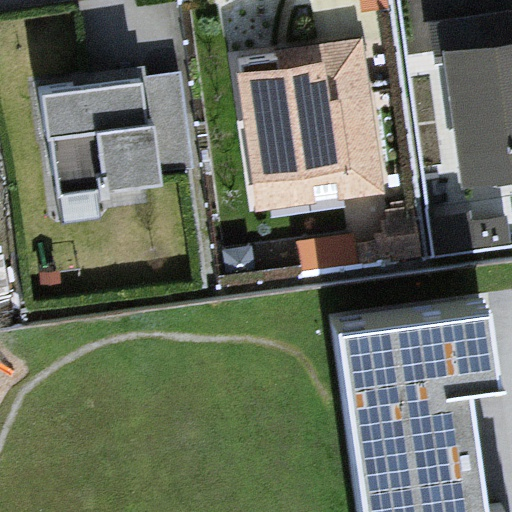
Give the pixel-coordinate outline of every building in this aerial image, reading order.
[(511,9),(427,20),(431,51),(442,49),(462,179),(511,171),(511,9)] [(234,68),(254,209),(384,191),(367,85),(360,46),(359,37),(317,43),(319,55),(234,68)] [(180,68),(142,73),(156,167),(191,163),(180,68)] [(86,81),(38,87),(44,136),(48,135),(55,193),(146,180),(158,179),(157,176),(156,167),(142,73),(86,81)] [(489,357),(482,300),(335,318),(359,511),(487,511),(470,376),(441,379),(439,364),(489,357)]
